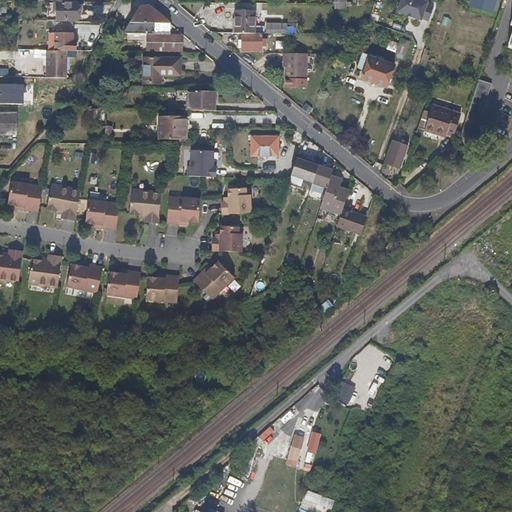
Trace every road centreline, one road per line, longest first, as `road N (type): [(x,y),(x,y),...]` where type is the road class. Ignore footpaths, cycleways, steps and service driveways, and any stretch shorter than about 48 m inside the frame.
road 1 (track): [(160,511),(439,275),(477,271),(511,300)]
road 2 (unclassified): [(156,0),(397,200),(416,208),(450,204),(511,154)]
road 3 (residential): [(0,227),(192,259)]
